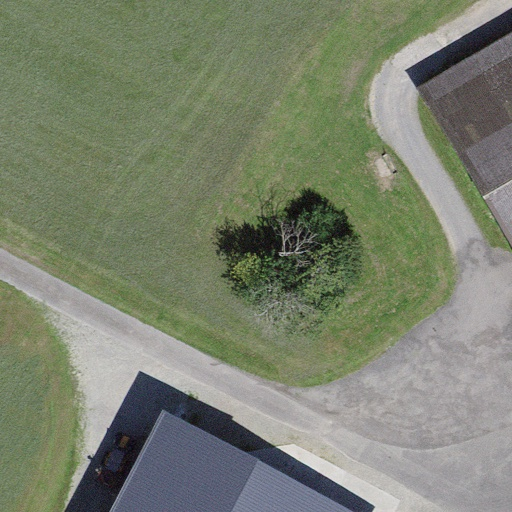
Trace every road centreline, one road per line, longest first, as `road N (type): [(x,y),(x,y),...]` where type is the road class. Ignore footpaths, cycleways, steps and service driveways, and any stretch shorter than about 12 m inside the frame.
road 1 (residential): [(0,261),(482,511)]
road 2 (track): [(75,511),(177,354)]
